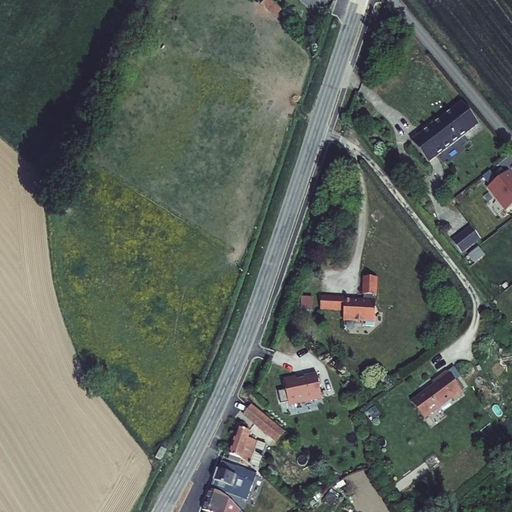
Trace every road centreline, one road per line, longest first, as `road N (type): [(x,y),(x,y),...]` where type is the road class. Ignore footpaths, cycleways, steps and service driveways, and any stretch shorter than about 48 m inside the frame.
road 1 (tertiary): [(360,0),(241,346),(161,511)]
road 2 (residential): [(394,0),(511,140)]
